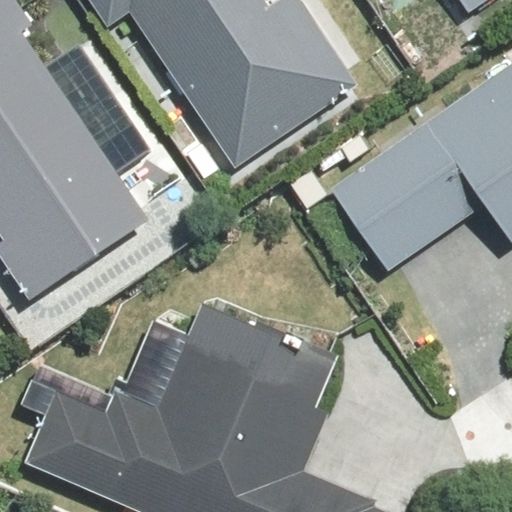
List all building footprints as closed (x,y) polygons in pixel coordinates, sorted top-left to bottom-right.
[(0,0),(0,270),(22,304),(139,227),(14,38),(31,28),(13,0),(0,0)] [(354,89),(299,0),(287,0),(267,13),(259,0),(79,0),(100,32),(125,16),(222,171),(354,89)] [(445,0),(461,23),(495,0),(445,0)] [(511,244),(511,63),(324,191),(383,278),(474,217),(500,253),(511,244)] [(327,417),(314,411),(336,359),(249,322),(237,355),(184,331),(149,412),(117,398),(111,414),(48,386),(14,467),(119,511),(384,511),(301,476),(327,417)]
